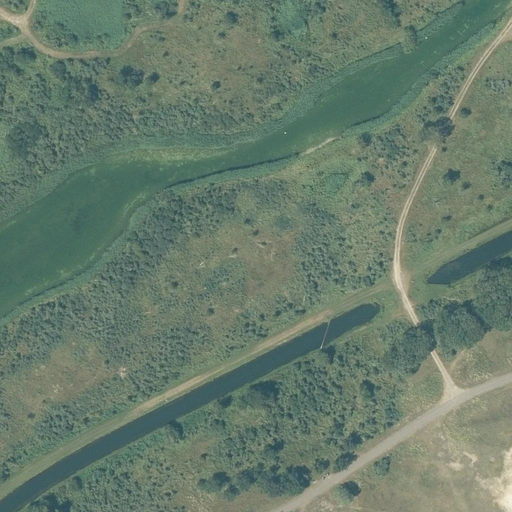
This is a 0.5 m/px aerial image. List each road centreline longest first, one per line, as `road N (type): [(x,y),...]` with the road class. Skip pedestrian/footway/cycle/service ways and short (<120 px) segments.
road 1 (track): [(511,376),(459,398),(280,511)]
road 2 (track): [(397,274),(511,218)]
